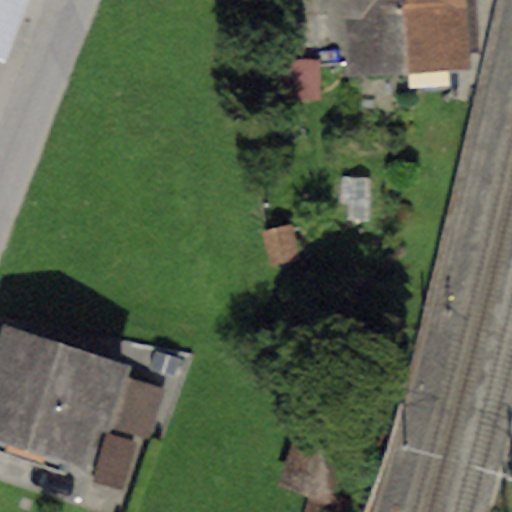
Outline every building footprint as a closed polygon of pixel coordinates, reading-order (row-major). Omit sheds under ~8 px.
[(0,0),(0,28),(10,0),(0,0)] [(355,0),(359,59),(405,57),(401,0),(355,0)] [(401,0),(405,57),(475,53),(472,1),(463,2),(462,0),(401,0)] [(120,378),(13,343),(0,382),(0,422),(73,446),(85,410),(107,417),(120,378)] [(307,421),(289,482),(333,495),(351,434),(307,421)]
